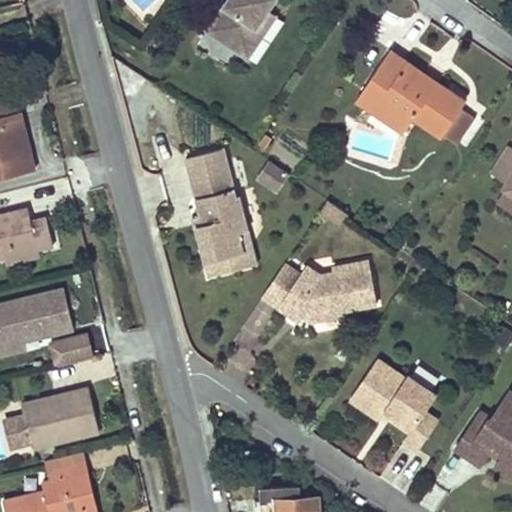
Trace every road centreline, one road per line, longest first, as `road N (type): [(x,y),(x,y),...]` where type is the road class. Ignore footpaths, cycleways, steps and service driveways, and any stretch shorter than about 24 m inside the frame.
road 1 (residential): [(174,378),(74,0)]
road 2 (residential): [(174,378),(200,374),(409,511)]
road 3 (residential): [(206,511),(174,378)]
